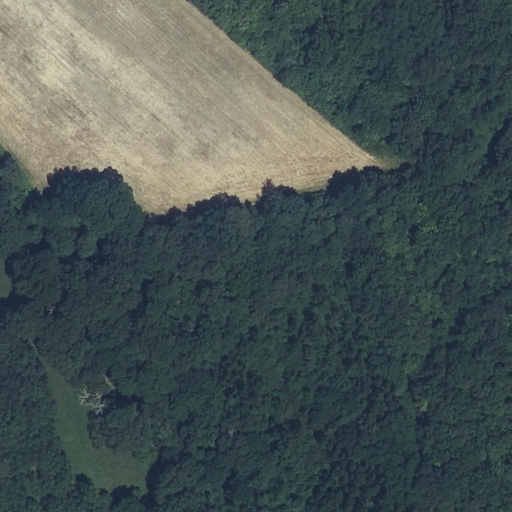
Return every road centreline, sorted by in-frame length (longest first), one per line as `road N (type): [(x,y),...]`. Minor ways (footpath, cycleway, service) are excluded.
road 1 (track): [(56,298),(109,253),(112,210),(123,202),(156,217),(175,215),(468,156),(511,128)]
road 2 (track): [(0,209),(197,511)]
